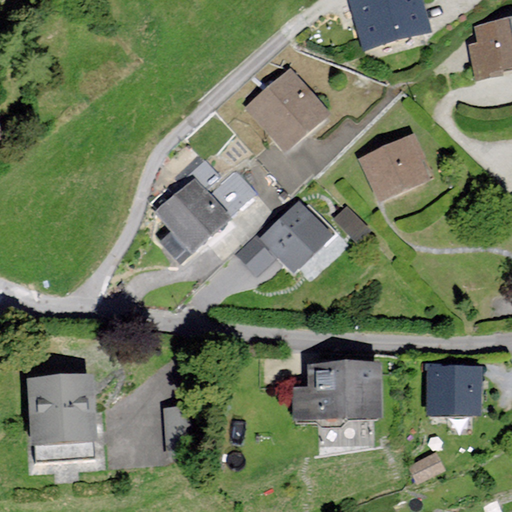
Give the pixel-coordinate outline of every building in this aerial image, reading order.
[(430,41),(420,0),(361,0),(351,2),(365,57),(430,41)] [(511,74),(511,25),(476,31),(478,48),(469,49),(474,81),(511,74)] [(330,121),(295,78),(253,112),(288,155),(330,121)] [(434,186),(415,143),(363,165),(381,208),(434,186)] [(228,227),(195,187),(156,219),(173,240),(165,246),(181,265),(228,227)] [(337,214),(356,239),(367,230),(348,206),(337,214)] [(333,241),(304,210),(267,244),(296,275),(333,241)] [(255,244),(240,258),(257,277),(273,263),(255,244)] [(482,376),(430,375),(429,420),(482,421),(482,376)] [(380,376),(312,376),(312,396),(297,396),(297,424),(380,424),(380,376)] [(94,386),(32,390),(37,455),(99,451),(94,386)] [(183,411),(158,411),(158,450),(183,450),(183,411)] [(441,473),(435,460),(412,470),(418,484),(441,473)]
